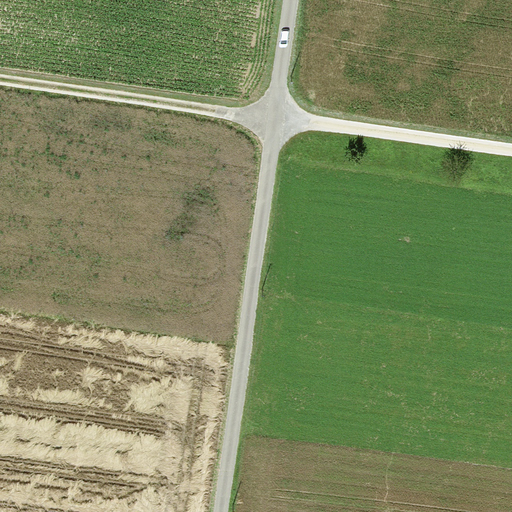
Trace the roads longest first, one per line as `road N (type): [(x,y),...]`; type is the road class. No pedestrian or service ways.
road 1 (unclassified): [(221,511),(292,0)]
road 2 (track): [(511,152),(0,82)]
